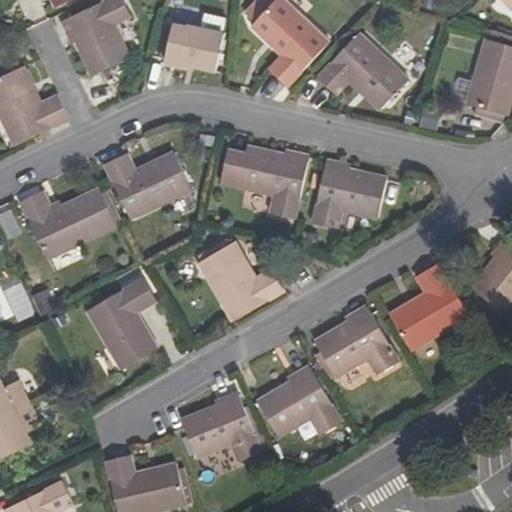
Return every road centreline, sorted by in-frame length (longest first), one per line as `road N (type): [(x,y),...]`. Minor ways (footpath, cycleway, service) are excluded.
road 1 (residential): [(0,186),(152,111),(183,107),(506,173)]
road 2 (residential): [(506,173),(429,241),(97,439)]
road 3 (residential): [(287,511),(511,365)]
